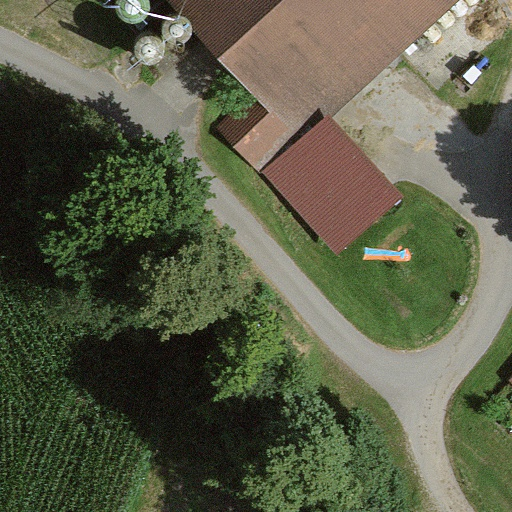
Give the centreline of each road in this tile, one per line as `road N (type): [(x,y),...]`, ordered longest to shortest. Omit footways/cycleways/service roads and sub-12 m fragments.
road 1 (residential): [(0,44),(110,103),(159,141),(371,364),(396,379),(416,381),(443,368),(488,306),(511,133)]
road 2 (track): [(416,381),(439,478),(458,511)]
